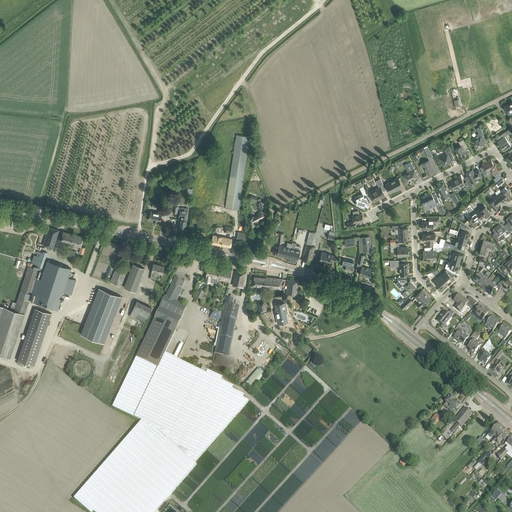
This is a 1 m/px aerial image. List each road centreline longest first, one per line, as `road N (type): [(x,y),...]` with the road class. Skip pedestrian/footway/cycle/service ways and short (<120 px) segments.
road 1 (unclassified): [(260,262),(272,216),(511,92)]
road 2 (track): [(148,169),(165,93),(123,20)]
road 3 (tertiary): [(0,206),(152,238)]
road 4 (tertiary): [(383,315),(335,286),(260,262)]
road 5 (residential): [(511,175),(494,149),(413,191)]
